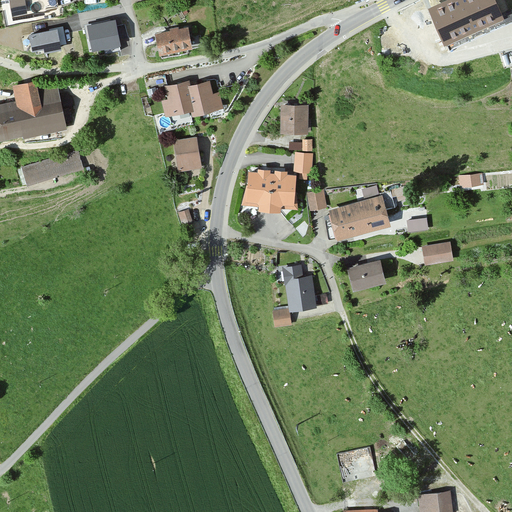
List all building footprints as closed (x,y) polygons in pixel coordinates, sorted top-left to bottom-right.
[(24,0),(9,0),(12,17),(27,14),(24,0)] [(437,0),(431,3),(454,50),(486,35),(482,26),(505,16),(497,0),(437,0)] [(115,20),(87,26),(92,52),(120,47),(115,20)] [(194,24),(159,32),(164,54),(199,47),(194,24)] [(57,30),(29,35),(33,52),(44,50),(45,54),(61,50),(57,30)] [(17,98),(0,102),(0,137),(1,140),(71,127),(57,82),(42,85),(40,78),(14,84),(17,98)] [(193,78),(168,84),(171,97),(165,98),(170,117),(196,110),(197,116),(228,108),(222,90),(217,91),(214,79),(194,84),(193,78)] [(310,101),(284,102),(285,131),(311,130),(310,101)] [(199,135),(173,140),(180,171),(205,167),(199,135)] [(311,138),(303,138),(303,149),(312,149),(311,138)] [(79,149),(23,166),(27,182),(84,166),(79,149)] [(312,153),(296,152),(295,169),(311,171),(312,153)] [(296,172),(250,169),(247,204),(294,207),(296,172)] [(479,170),(461,173),(462,184),(481,181),(479,170)] [(362,186),(363,192),(378,189),(377,183),(362,186)] [(323,187),(306,192),(311,210),(328,205),(323,187)] [(384,192),(331,208),(340,239),(393,223),(384,192)] [(189,209),(179,211),(183,224),(193,221),(189,209)] [(408,216),(409,229),(429,227),(428,214),(408,216)] [(450,240),(423,244),(426,263),(454,259),(450,240)] [(382,258),(349,267),(356,291),(388,282),(382,258)] [(287,278),(292,310),(318,306),(313,274),(287,278)] [(290,306),(271,309),(274,326),(293,323),(290,306)] [(453,511),(451,489),(418,493),(420,511),(453,511)]
